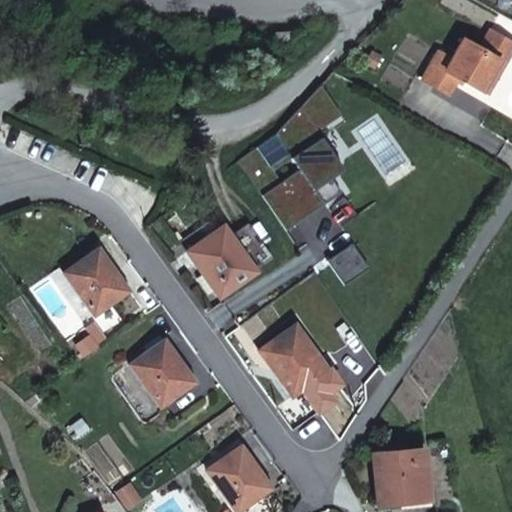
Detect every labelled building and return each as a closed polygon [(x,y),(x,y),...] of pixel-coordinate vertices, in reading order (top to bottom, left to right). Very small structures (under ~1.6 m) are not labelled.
[(498,61),(504,65),(511,50),(511,43),(490,31),(480,50),(463,40),(452,61),(439,53),(423,81),(449,96),(458,79),(481,93),(498,61)] [(273,34),(274,45),(293,44),(292,32),(273,34)] [(481,93),(486,96),(504,65),(498,61),(481,93)] [(272,168),(259,148),(239,163),(287,232),(343,194),(334,180),(329,173),(336,168),(318,142),(314,136),(343,117),(322,87),(275,135),(289,155),(293,160),(300,171),(283,184),(275,172),(272,168)] [(323,139),(318,142),(336,168),(329,173),(334,180),(345,172),(323,139)] [(289,155),(272,168),(275,172),(293,160),(289,155)] [(188,252),(215,232),(209,222),(181,243),(188,252)] [(245,225),(230,236),(245,256),(247,256),(247,257),(245,258),(255,272),(257,270),(271,260),(245,225)] [(247,256),(245,256),(230,236),(224,226),(215,232),(188,252),(204,275),(215,291),(221,299),(258,272),(257,270),(255,272),(245,258),(247,257),(247,256)] [(117,276),(98,249),(64,274),(95,316),(130,291),(128,289),(127,290),(117,278),(119,277),(118,275),(117,276)] [(204,275),(198,279),(209,295),(215,291),(204,275)] [(318,354),(317,356),(295,325),(259,352),(292,398),(330,371),(329,369),(327,371),(317,357),(319,356),(318,354)] [(164,341),(131,365),(161,408),(195,382),(194,381),(192,382),(183,369),(185,368),(184,366),(183,367),(164,341)] [(259,473),(241,447),(207,471),(236,511),(238,511),(272,488),(271,486),(269,488),(260,475),(262,474),(260,472),(259,473)] [(378,504),(430,500),(425,450),(373,456),(378,504)]
